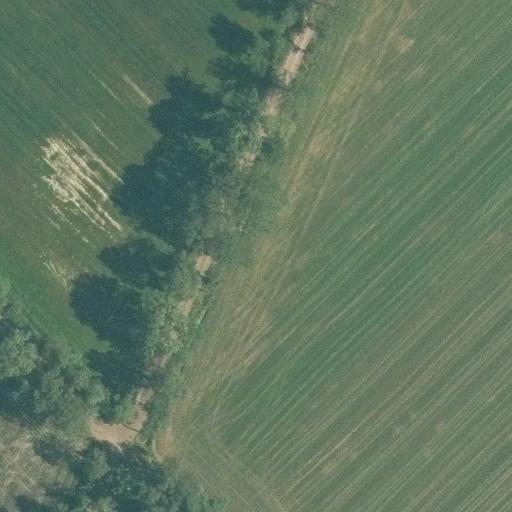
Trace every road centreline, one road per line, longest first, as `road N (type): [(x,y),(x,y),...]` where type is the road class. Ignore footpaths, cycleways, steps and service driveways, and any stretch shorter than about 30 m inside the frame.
road 1 (track): [(321,0),(122,445)]
road 2 (track): [(122,445),(0,318)]
